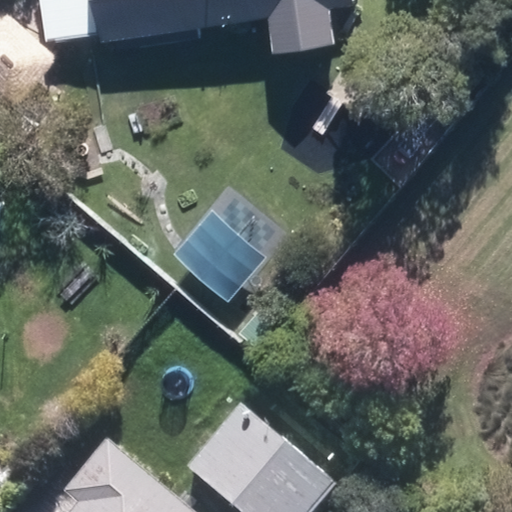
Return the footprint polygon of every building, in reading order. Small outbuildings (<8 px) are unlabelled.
[(357,0),(104,0),(111,43),(273,18),(279,56),(344,46),(338,8),(358,5),(357,0)] [(0,93),(4,89),(21,105),(64,58),(7,5),(0,12),(0,93)] [(272,258),(219,211),(179,255),(233,303),(272,258)] [(235,511),(317,511),(340,485),(247,413),(194,480),(235,511)] [(191,511),(110,445),(70,493),(80,502),(72,511),(191,511)]
